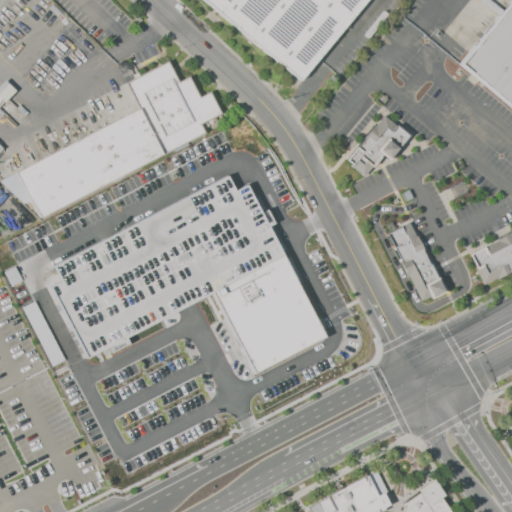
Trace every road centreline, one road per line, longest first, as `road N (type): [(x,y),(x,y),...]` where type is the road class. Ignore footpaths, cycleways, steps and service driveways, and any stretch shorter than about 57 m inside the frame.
road 1 (primary): [(415,362),(141,509)]
road 2 (residential): [(157,0),(278,122),(342,236)]
road 3 (primary): [(283,470),(422,397)]
road 4 (residential): [(342,236),(415,362)]
road 5 (residential): [(422,397),(488,511)]
road 6 (residential): [(511,486),(448,383)]
